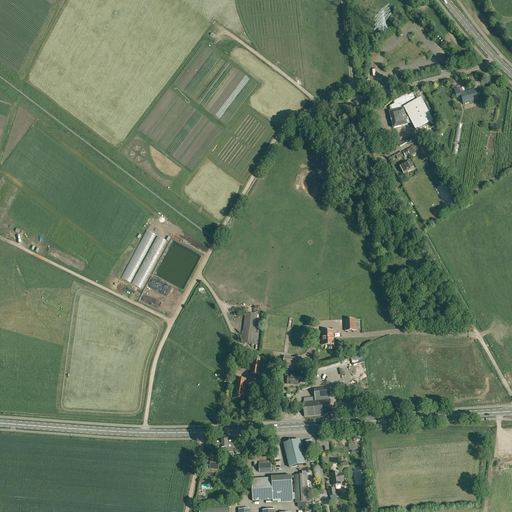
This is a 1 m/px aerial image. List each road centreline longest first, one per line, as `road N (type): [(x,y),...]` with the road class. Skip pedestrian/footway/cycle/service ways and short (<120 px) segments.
road 1 (tertiary): [(446,416),(173,433),(0,423)]
road 2 (track): [(355,97),(374,148),(472,324)]
road 3 (track): [(355,97),(302,113),(280,132),(216,240)]
road 4 (track): [(216,240),(153,364),(145,432)]
road 5 (track): [(172,322),(23,249),(22,231)]
road 6 (unclassified): [(382,511),(385,480),(504,470)]
road 7 (unclassified): [(355,97),(468,72),(495,58)]
road 8 (track): [(477,333),(339,333)]
road 9 (track): [(320,107),(231,33),(217,32)]
